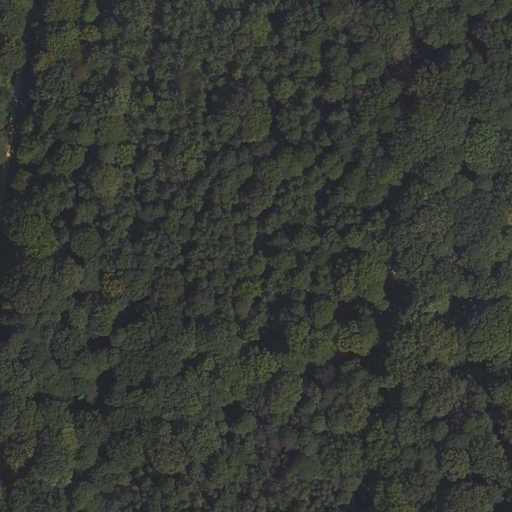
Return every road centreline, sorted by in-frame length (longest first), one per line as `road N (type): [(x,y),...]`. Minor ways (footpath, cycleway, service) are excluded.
road 1 (track): [(0,473),(511,306)]
road 2 (track): [(0,226),(35,0)]
